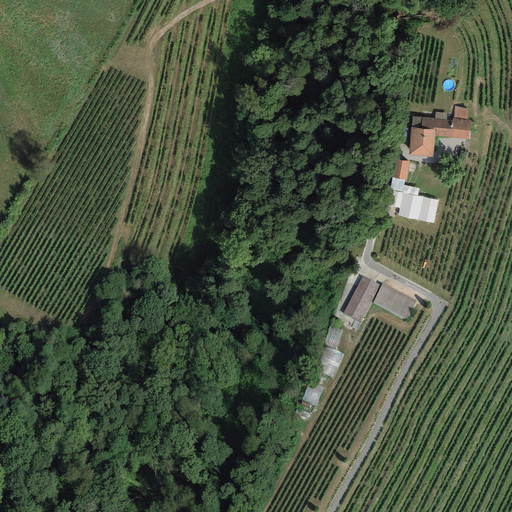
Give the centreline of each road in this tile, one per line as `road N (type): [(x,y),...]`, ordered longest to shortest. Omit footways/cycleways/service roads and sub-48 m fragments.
road 1 (track): [(0,425),(51,340),(87,330),(105,305),(150,85),(147,53),(182,13),(208,0)]
road 2 (track): [(360,0),(389,155)]
